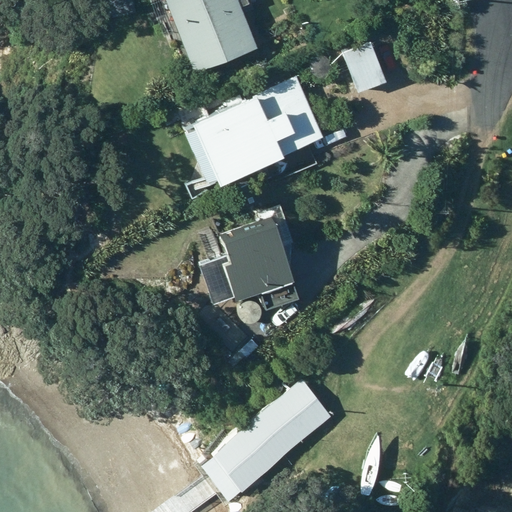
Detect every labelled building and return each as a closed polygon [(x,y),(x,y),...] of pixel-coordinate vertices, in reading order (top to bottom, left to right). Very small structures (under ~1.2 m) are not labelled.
[(166,0),(194,73),(257,49),(238,0),(166,0)] [(386,83),(370,42),(342,52),(357,94),(386,83)] [(308,74),(311,77),(314,79),(318,79),(322,78),(326,76),(328,73),(329,69),(329,65),(328,61),(325,58),(321,56),(317,56),(314,56),(311,58),(308,60),(307,63),(306,67),(306,70),(308,74)] [(219,187),(323,138),(294,77),(190,127),(219,187)] [(199,263),(213,306),(233,299),(234,302),(260,293),(265,311),(300,300),(290,272),(293,241),(280,204),(255,213),(258,222),(220,233),(226,251),(220,253),(215,238),(203,243),(209,261),(199,263)] [(239,320),(242,323),(246,325),(250,326),(254,325),(257,322),(260,319),(261,315),(261,311),(259,307),(256,304),(253,303),(249,302),(245,303),(242,304),(240,307),(238,310),(237,313),(238,316),(239,320)] [(301,380),(197,465),(209,479),(226,501),(331,416),(301,380)] [(200,475),(162,505),(167,511),(190,511),(214,493),(200,475)]
